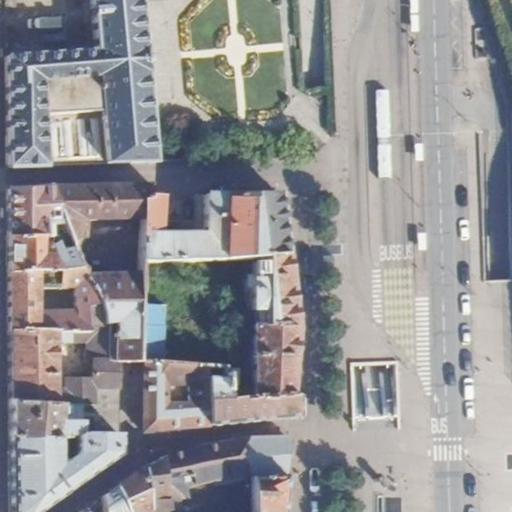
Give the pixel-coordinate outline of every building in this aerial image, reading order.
[(91,49),(3,55),(1,55),(1,57),(4,165),(151,161),(143,72),(145,72),(144,59),(143,45),(140,45),(135,0),(86,0),(88,16),(91,49)] [(63,187),(48,187),(60,227),(64,239),(69,254),(74,275),(85,322),(104,322),(105,358),(113,359),(113,364),(116,364),(120,364),(136,365),(137,307),(137,276),(79,275),(79,269),(73,254),(77,253),(77,246),(73,246),(73,236),(79,227),(79,220),(137,220),(137,208),(143,198),(144,194),(126,185),(63,187)] [(48,187),(3,190),(4,238),(53,239),(51,227),(60,227),(48,187)] [(246,194),(203,196),(202,236),(158,236),(158,198),(143,198),(137,208),(137,220),(137,263),(193,264),(257,260),(286,255),(277,193),(246,194)] [(60,227),(51,227),(53,239),(64,239),(60,227)] [(53,239),(4,238),(4,273),(74,275),(69,254),(49,255),(47,246),(50,245),(50,244),(53,240),(53,239)] [(50,245),(47,246),(49,255),(69,254),(64,239),(53,239),(53,240),(50,244),(50,245)] [(257,281),(248,281),(249,311),(257,312),(257,325),(249,326),(251,389),(227,389),(228,399),(289,396),(297,330),(286,255),(257,260),(257,281)] [(4,331),(85,329),(85,322),(74,275),(4,273),(4,331)] [(163,307),(137,307),(136,365),(138,365),(140,365),(163,366),(163,307)] [(105,358),(104,322),(85,322),(85,329),(4,331),(4,403),(78,404),(93,404),(93,390),(116,390),(116,364),(113,364),(113,359),(105,358)] [(140,431),(210,425),(208,368),(163,366),(140,365),(140,431)] [(223,369),(208,368),(210,425),(222,424),(295,418),(297,396),(289,396),(228,399),(227,389),(227,373),(223,373),(223,369)] [(93,390),(93,404),(93,436),(116,435),(116,390),(93,390)] [(78,404),(4,403),(4,437),(78,436),(78,404)] [(93,404),(78,404),(78,436),(93,436),(93,404)] [(116,435),(93,436),(78,436),(4,437),(4,478),(3,511),(36,511),(115,454),(116,435)] [(164,456),(138,472),(148,511),(190,511),(183,499),(188,489),(241,476),(250,474),(250,478),(282,479),(286,439),(251,437),(164,456)] [(143,511),(137,472),(110,491),(122,511),(143,511)] [(250,474),(241,476),(241,500),(249,500),(250,478),(250,474)] [(248,511),(280,511),(286,479),(282,479),(250,478),(249,500),(248,511)] [(99,498),(99,511),(122,511),(110,491),(99,498)] [(99,511),(99,498),(78,511),(99,511)]
